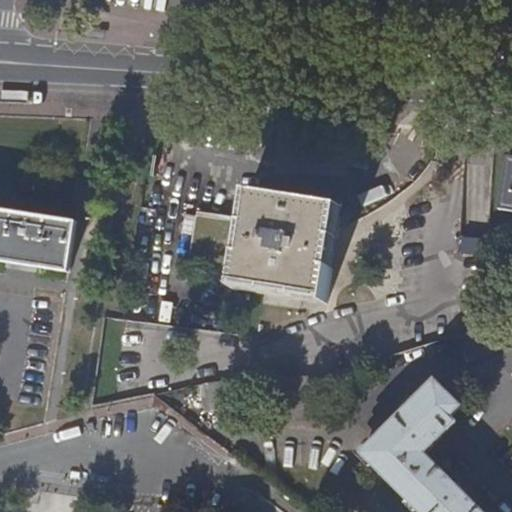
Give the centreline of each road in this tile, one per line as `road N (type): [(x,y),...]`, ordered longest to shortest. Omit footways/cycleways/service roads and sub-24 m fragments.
road 1 (secondary): [(2,61),(511,86)]
road 2 (unknown): [(478,84),(445,267),(427,302)]
road 3 (residential): [(194,475),(107,453),(0,470)]
road 4 (unknown): [(427,302),(396,318),(260,345)]
